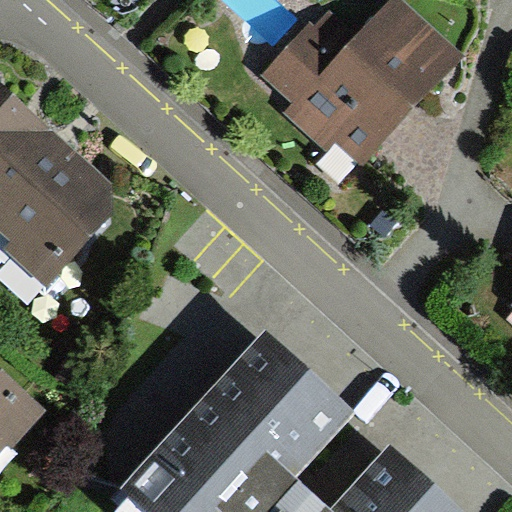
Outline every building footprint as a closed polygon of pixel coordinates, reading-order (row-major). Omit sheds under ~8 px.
[(364,165),(458,65),(389,2),(348,46),(320,20),(261,83),(333,150),(340,143),(364,165)] [(0,189),(45,133),(0,96),(0,189)] [(110,191),(45,133),(0,189),(0,238),(11,247),(0,259),(0,261),(47,299),(110,221),(110,191)] [(125,503),(135,511),(309,511),(313,509),(295,493),(354,428),(265,348),(125,503)] [(0,389),(0,457),(34,420),(0,389)] [(446,511),(389,460),(342,511),(315,511),(313,509),(309,511),(446,511)]
